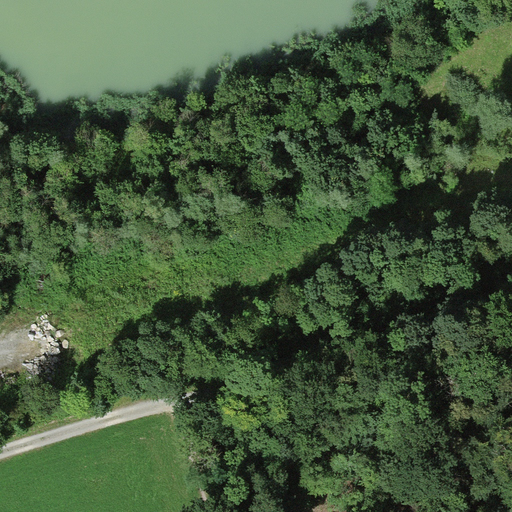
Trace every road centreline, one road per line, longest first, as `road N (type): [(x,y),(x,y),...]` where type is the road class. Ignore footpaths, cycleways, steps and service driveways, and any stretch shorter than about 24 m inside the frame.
road 1 (track): [(511,301),(175,401),(218,511)]
road 2 (track): [(175,401),(0,452)]
